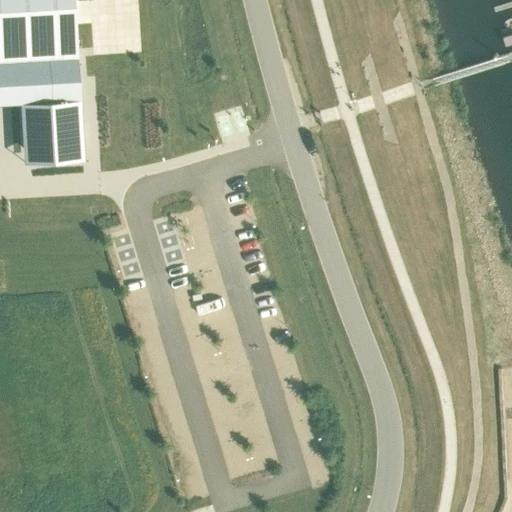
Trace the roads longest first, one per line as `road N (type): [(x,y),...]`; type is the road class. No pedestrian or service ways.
road 1 (unclassified): [(379,511),(389,440),(381,387),(295,145),(256,0)]
road 2 (unknown): [(150,184),(109,175),(95,161),(77,19)]
